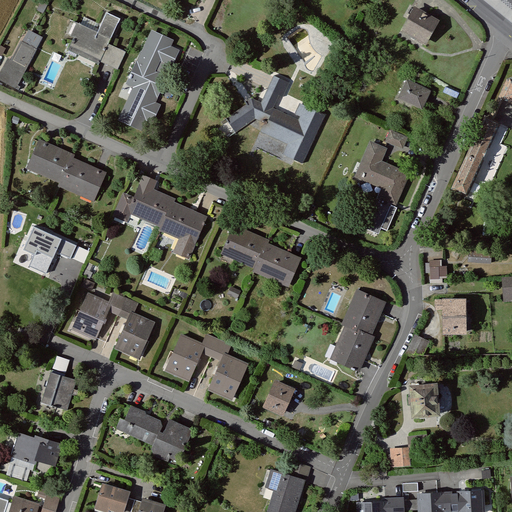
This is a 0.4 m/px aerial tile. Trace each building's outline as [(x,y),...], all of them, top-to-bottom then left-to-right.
[(50,2),(46,0),(43,0),(39,10),(45,13),(50,2)] [(414,6),(400,32),(426,46),(439,20),(414,6)] [(109,44),(121,20),(108,14),(99,33),(78,23),(72,37),(74,38),(69,50),(100,65),(101,62),(119,70),(127,53),(109,44)] [(175,67),(184,48),(174,43),(177,39),(151,26),(123,81),(135,87),(120,118),(140,128),(146,117),(152,119),(159,105),(156,103),(169,76),(157,70),(162,61),(175,67)] [(18,86),(43,38),(30,31),(23,42),(21,41),(11,60),(8,58),(0,74),(0,80),(19,90),(20,87),(18,86)] [(302,163),(325,114),(300,102),(295,113),(299,116),(298,119),(273,107),(279,95),(283,97),(289,82),(273,75),(261,102),(251,98),(244,102),(246,104),(225,118),(235,132),(255,118),(264,122),(260,131),(287,144),(283,154),(302,163)] [(511,77),(510,77),(501,98),(511,102),(511,77)] [(423,109),(431,90),(406,78),(398,97),(423,109)] [(501,122),(485,114),(451,189),(468,196),(501,122)] [(390,129),(385,141),(403,148),(408,136),(390,129)] [(28,167),(60,181),(70,157),(72,154),(39,140),(28,167)] [(397,205),(410,172),(382,160),(387,148),(369,140),(354,176),(381,187),(364,227),(379,233),(381,228),(387,230),(397,208),(391,205),(391,203),(397,205)] [(70,157),(60,181),(59,184),(92,198),(104,171),(70,157)] [(130,212),(161,226),(172,200),(173,198),(153,189),(157,180),(143,173),(133,196),(123,192),(113,215),(126,221),(130,212)] [(368,196),(361,193),(358,198),(366,201),(368,196)] [(172,200),(161,226),(160,230),(178,238),(172,252),(189,259),(207,216),(172,200)] [(72,263),(81,244),(34,222),(22,248),(36,255),(37,253),(54,261),(57,255),(72,263)] [(221,253),(254,267),(268,242),(270,239),(234,223),(221,253)] [(302,257),(268,242),(254,267),(252,271),(289,286),(302,257)] [(492,251),(469,250),(468,262),(491,264),(492,251)] [(447,277),(447,266),(442,266),(442,260),(430,261),(430,283),(442,283),(442,277),(447,277)] [(511,301),(511,276),(502,277),(504,302),(511,301)] [(240,291),(231,287),(228,293),(237,297),(240,291)] [(342,324),(345,325),(373,334),(387,301),(357,288),(342,324)] [(118,314),(125,298),(113,293),(108,303),(87,293),(72,328),(94,338),(107,309),(118,314)] [(137,303),(125,298),(118,314),(128,318),(115,347),(138,356),(153,322),(133,313),(137,303)] [(467,334),(467,298),(435,298),(435,310),(443,310),(443,335),(467,334)] [(376,336),(373,334),(345,325),(330,359),(360,372),(376,336)] [(212,357),(220,339),(207,333),(203,342),(181,333),(164,370),(189,381),(201,352),(212,357)] [(430,341),(414,334),(405,354),(423,355),(430,341)] [(220,339),(212,357),(216,359),(220,361),(207,389),(232,400),(249,363),(228,353),(232,344),(220,339)] [(68,369),(70,357),(58,355),(55,367),(68,369)] [(302,364),(296,361),(293,367),(300,370),(302,364)] [(66,410),(76,379),(49,371),(40,402),(66,410)] [(295,388),(275,379),(263,406),(283,415),(295,388)] [(440,417),(437,383),(408,385),(411,419),(440,417)] [(115,428),(153,444),(160,431),(162,425),(160,420),(146,414),(145,411),(130,404),(123,419),(119,417),(115,428)] [(163,432),(160,431),(153,444),(151,448),(154,456),(167,461),(169,457),(178,461),(193,429),(169,418),(163,432)] [(56,465),(63,442),(36,434),(35,436),(18,431),(11,455),(35,463),(37,459),(56,465)] [(411,466),(409,451),(428,450),(427,435),(407,437),(408,447),(390,449),(392,468),(411,466)] [(267,511),(295,511),(310,467),(294,462),(290,475),(271,469),(265,487),(274,490),(267,511)] [(123,511),(124,511),(131,511),(135,499),(128,497),(130,492),(101,483),(93,508),(105,511),(107,511),(108,509),(116,511),(123,511)] [(419,483),(404,483),(404,491),(419,491),(419,483)] [(451,492),(452,511),(455,511),(458,511),(457,511),(485,511),(484,490),(451,492)] [(452,511),(451,492),(417,493),(418,511),(452,511)] [(55,511),(60,497),(48,493),(42,511),(55,511)] [(37,511),(40,503),(14,495),(8,511),(37,511)] [(141,501),(135,499),(131,511),(162,511),(165,504),(142,497),(141,501)] [(404,511),(404,498),(383,499),(383,501),(357,503),(357,511),(404,511)]
